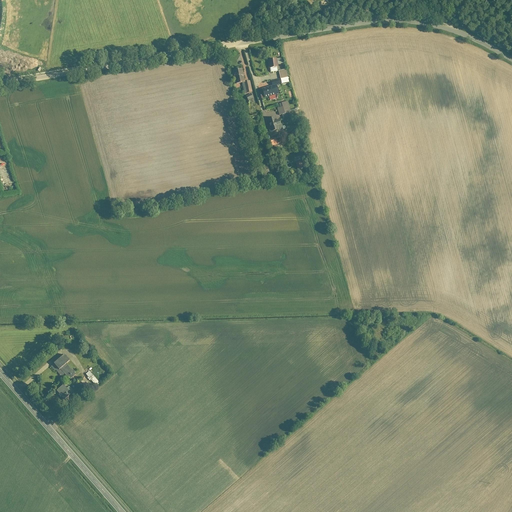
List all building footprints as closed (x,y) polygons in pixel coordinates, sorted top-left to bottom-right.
[(267,61),(269,74),(277,73),(275,60),(267,61)] [(240,71),(231,73),(234,85),(243,84),(240,71)] [(278,72),(280,80),(287,78),(285,71),(278,72)] [(245,94),(252,93),(250,81),(243,83),(245,94)] [(274,96),(279,95),(277,87),(260,91),(262,95),(259,96),(260,100),(268,98),(269,102),(275,100),(274,96)] [(277,109),(279,116),(291,113),(288,103),(279,105),(279,108),(277,109)] [(271,134),(272,137),(285,134),(283,128),(275,130),(275,128),(279,127),(278,121),(273,122),(272,119),(266,121),(270,134),(271,134)] [(269,141),(271,148),(281,145),(279,138),(269,141)] [(262,176),(269,174),(267,167),(260,169),(262,176)] [(69,361),(67,363),(61,356),(50,366),(56,372),(59,370),(69,382),(79,373),(69,361)] [(91,371),(85,376),(95,387),(101,382),(91,371)] [(63,386),(55,393),(63,401),(70,395),(63,386)]
